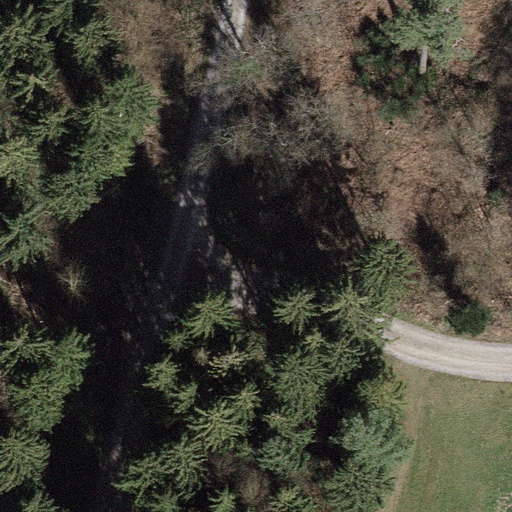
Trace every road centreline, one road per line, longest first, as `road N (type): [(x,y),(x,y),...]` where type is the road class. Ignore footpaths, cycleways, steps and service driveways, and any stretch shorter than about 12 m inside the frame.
road 1 (track): [(511,360),(438,352),(168,274)]
road 2 (track): [(168,274),(236,0)]
road 3 (track): [(168,274),(108,511)]
